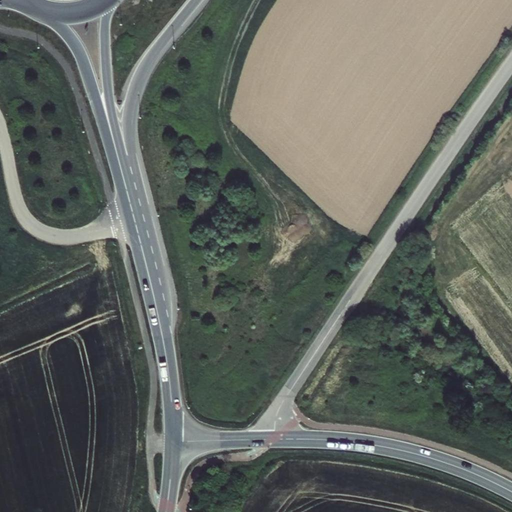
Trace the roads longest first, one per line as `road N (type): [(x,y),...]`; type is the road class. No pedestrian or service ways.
road 1 (tertiary): [(172,441),(352,442),(431,458),(511,491)]
road 2 (tertiary): [(121,169),(164,343),(172,441)]
road 3 (trunk): [(121,169),(139,71),(196,0)]
road 4 (tertiary): [(46,10),(81,56),(116,149)]
road 5 (tertiary): [(116,149),(104,63),(111,0)]
